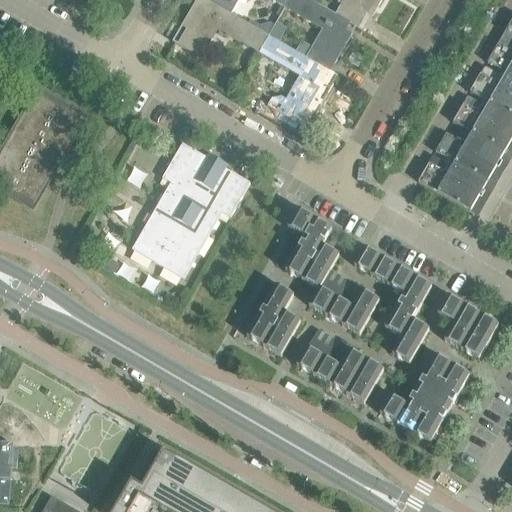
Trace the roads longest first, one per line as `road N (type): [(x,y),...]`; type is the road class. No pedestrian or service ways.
road 1 (tertiary): [(406,511),(0,273)]
road 2 (residential): [(121,64),(337,192)]
road 3 (residential): [(388,222),(511,7)]
road 4 (residential): [(337,192),(448,0)]
road 5 (residential): [(388,222),(511,294)]
road 6 (residential): [(12,0),(121,64)]
